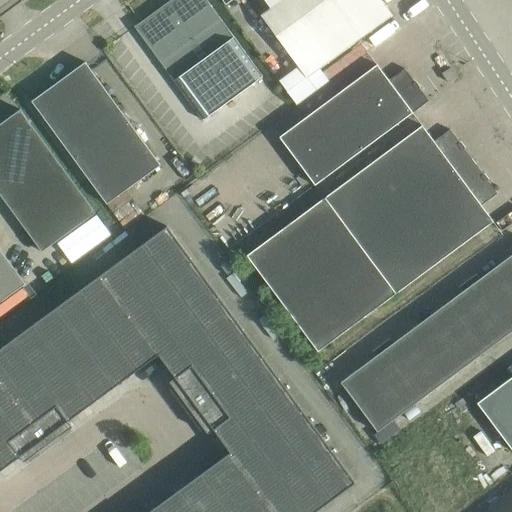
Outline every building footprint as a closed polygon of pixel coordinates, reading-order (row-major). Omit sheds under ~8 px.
[(176,0),(137,29),(203,120),(263,77),(207,0),(176,0)] [(280,78),(296,101),(327,79),(319,68),(392,15),(381,0),(265,0),(271,6),(260,14),(298,66),(280,78)] [(32,101),(43,117),(107,204),(160,165),(85,62),(32,101)] [(279,137),(315,185),(429,100),(405,68),(389,80),(377,64),(279,137)] [(442,73),(448,81),(456,76),(451,67),(442,73)] [(0,124),(0,194),(42,252),(96,213),(20,109),(0,124)] [(246,256),(282,304),(474,161),(450,129),(434,141),(422,125),(324,198),(246,256)] [(474,161),(282,304),(318,352),(494,221),(482,205),(498,193),(474,161)] [(170,381),(189,408),(262,354),(168,226),(0,349),(0,471),(20,457),(24,462),(69,429),(65,423),(159,355),(175,377),(170,381)] [(0,302),(26,284),(0,249),(0,302)] [(377,357),(342,384),(378,432),(379,433),(394,422),(511,331),(511,254),(480,279),(477,274),(459,288),(463,292),(394,344),(391,339),(373,353),(377,357)] [(315,511),(356,483),(262,354),(189,408),(208,434),(214,429),(230,452),(148,511),(315,511)] [(511,377),(478,403),(511,449),(511,377)] [(378,432),(374,435),(380,444),(399,429),(394,422),(379,433),(378,432)]
